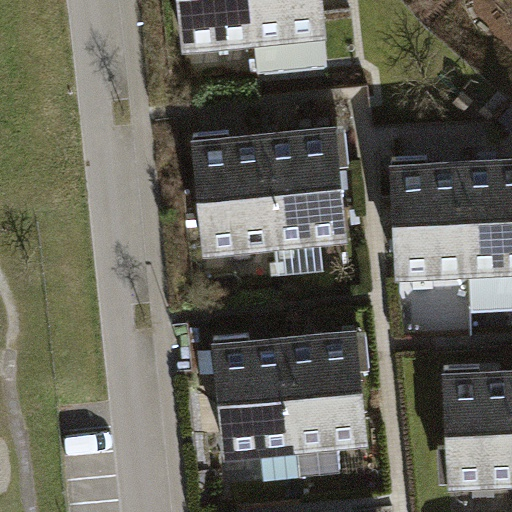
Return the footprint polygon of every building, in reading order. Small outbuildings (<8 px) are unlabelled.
[(256,38),(252,0),(182,0),(186,44),(256,38)] [(322,0),(252,0),(256,38),(325,31),(322,0)] [(348,124),(266,132),(276,240),(346,234),(340,164),(352,163),(348,124)] [(276,240),(266,132),(230,136),(230,128),(197,131),(207,247),(276,240)] [(470,269),(465,161),(429,163),(428,155),(396,157),(401,273),(470,269)] [(511,158),(465,161),(471,269),(511,267),(511,158)] [(369,327),(287,335),(297,443),(367,437),(360,366),(372,365),(369,327)] [(297,443),(287,335),(251,338),(250,330),(218,333),(228,449),(297,443)] [(511,476),(511,368),(482,370),(482,362),(448,364),(452,443),(442,444),(444,480),(511,476)]
